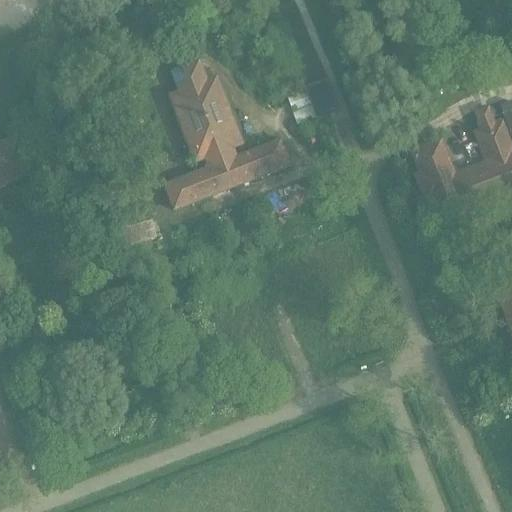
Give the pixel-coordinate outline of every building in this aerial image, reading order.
[(126,73),(135,71),(134,64),(124,66),(126,73)] [(173,213),(288,168),(278,144),(233,161),(230,151),(240,147),(214,80),(204,84),(196,65),(170,76),(177,94),(167,98),(193,165),(203,161),(207,172),(164,189),(173,213)] [(304,91),(315,122),(336,114),(325,83),(304,91)] [(455,213),(456,218),(511,196),(511,154),(510,155),(499,126),(492,128),(485,111),(473,116),(480,133),(472,136),(484,166),(451,178),(438,144),(409,155),(418,177),(413,179),(423,206),(428,204),(435,221),(455,213)] [(0,189),(29,178),(14,141),(0,146),(0,189)] [(139,200),(119,205),(123,221),(144,215),(139,200)] [(167,310),(147,257),(141,260),(161,312),(167,310)] [(511,283),(493,291),(511,340),(511,283)] [(21,332),(20,333),(0,340),(0,354),(26,345),(21,332)]
